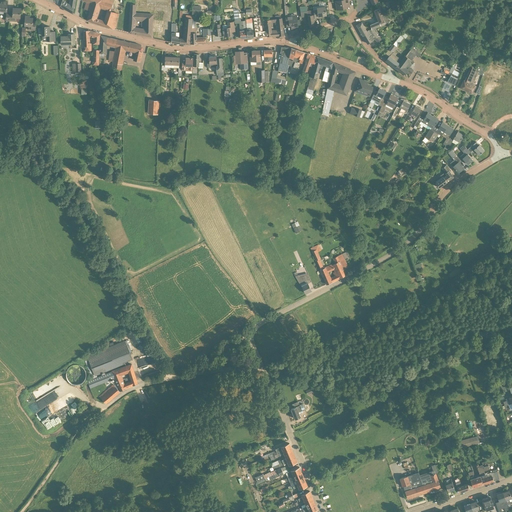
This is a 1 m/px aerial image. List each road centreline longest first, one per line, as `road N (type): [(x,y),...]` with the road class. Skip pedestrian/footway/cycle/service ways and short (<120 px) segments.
road 1 (unclassified): [(248,334),(400,248),(446,190),(501,154)]
road 2 (track): [(0,157),(50,168),(68,186),(172,379)]
road 3 (residential): [(291,41),(152,44),(35,0)]
road 4 (residential): [(323,511),(264,368)]
road 5 (residential): [(291,41),(347,18),(392,79)]
road 6 (track): [(17,383),(18,404),(43,437),(90,407),(106,407)]
road 7 (unclassified): [(501,154),(437,100),(392,79)]
road 8 (track): [(21,511),(96,416)]
